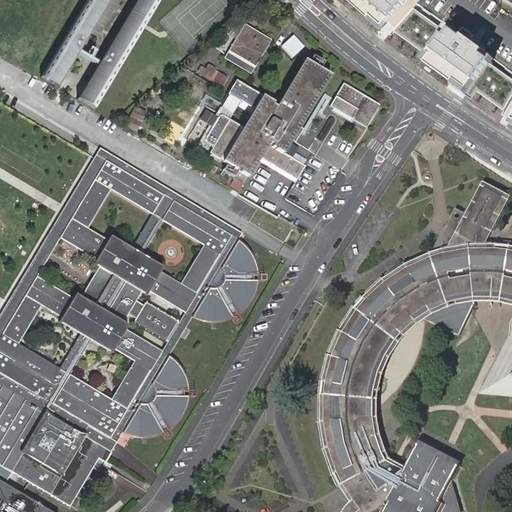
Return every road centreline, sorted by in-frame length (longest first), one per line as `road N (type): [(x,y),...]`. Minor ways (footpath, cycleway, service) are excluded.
road 1 (residential): [(153,511),(423,96)]
road 2 (unknown): [(0,75),(311,269)]
road 3 (tertiary): [(304,0),(423,96)]
